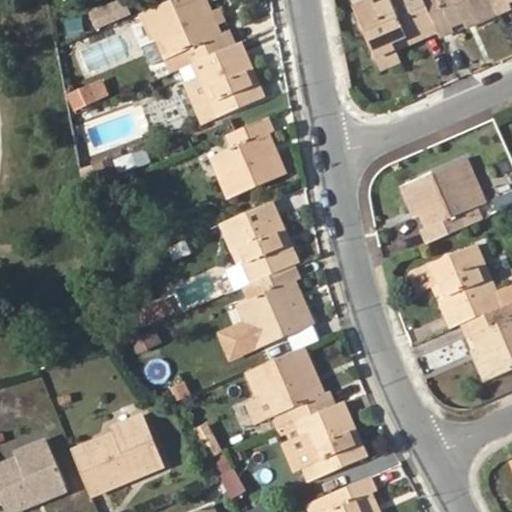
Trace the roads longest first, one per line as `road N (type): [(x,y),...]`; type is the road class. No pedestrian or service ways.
road 1 (residential): [(433,456),(370,315),(335,161)]
road 2 (residential): [(511,85),(335,161)]
road 3 (residential): [(335,161),(304,0)]
